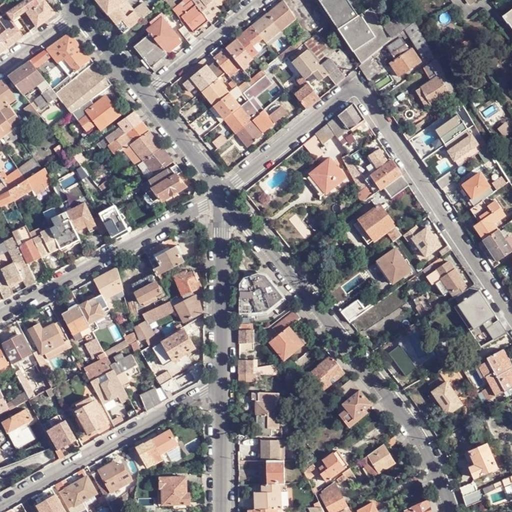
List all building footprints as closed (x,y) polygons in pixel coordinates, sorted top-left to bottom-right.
[(42,0),(20,0),(22,1),(6,12),(12,21),(26,11),(42,0)] [(44,0),(42,0),(26,11),(36,26),(55,13),(44,0)] [(125,0),(95,0),(123,34),(141,20),(135,12),(125,0)] [(178,7),(172,0),(166,0),(165,1),(173,11),(178,7)] [(209,21),(222,10),(218,6),(213,0),(203,0),(196,6),(209,21)] [(293,0),(293,1),(312,31),(326,22),(311,0),(293,0)] [(415,22),(407,9),(385,26),(372,8),(360,17),(348,0),(319,0),(362,64),(372,56),(405,30),(415,22)] [(407,8),(402,0),(393,0),(399,9),(400,9),(401,11),(407,8)] [(192,35),(209,21),(196,6),(192,1),(187,5),(184,8),(181,4),(178,7),(173,11),(182,21),(192,35)] [(284,2),(269,15),(281,31),(296,19),(284,2)] [(151,13),(144,5),(135,12),(141,20),(151,13)] [(511,8),(502,16),(511,30),(511,8)] [(6,12),(0,16),(0,52),(23,36),(16,25),(15,24),(12,21),(6,12)] [(269,15),(253,27),(266,43),(281,31),(269,15)] [(145,28),(147,31),(163,18),(161,16),(145,28)] [(151,33),(168,55),(183,43),(180,39),(176,34),(163,18),(147,31),(150,34),(151,33)] [(186,40),(192,35),(182,21),(175,26),(186,40)] [(415,22),(405,30),(425,57),(427,56),(430,61),(436,58),(415,22)] [(253,27),(238,39),(250,55),(251,55),(266,43),(253,27)] [(75,80),(83,73),(80,69),(92,59),(70,33),(31,61),(44,78),(60,64),(73,81),(75,80)] [(135,48),(151,68),(168,55),(151,33),(150,34),(134,48),(135,48)] [(321,66),(330,59),(335,55),(318,33),(310,40),(304,44),(309,51),(321,66)] [(307,37),(293,47),(296,51),(304,44),(310,40),(307,37)] [(399,76),(421,62),(413,49),(409,51),(401,38),(389,46),(397,59),(391,64),(399,76)] [(238,39),(226,49),(238,64),(250,55),(238,39)] [(293,47),(278,59),(281,63),(287,58),(296,51),(293,47)] [(226,49),(215,58),(215,59),(226,73),(227,74),(238,64),(226,49)] [(320,67),(321,66),(309,51),(308,52),(320,67)] [(320,81),(326,76),(320,67),(308,52),(293,63),(305,79),(307,78),(310,82),(311,81),(316,77),(320,81)] [(155,73),(172,59),(168,55),(151,68),(155,73)] [(250,55),(238,64),(241,68),(245,73),(257,63),(251,55),(250,55)] [(362,64),(360,66),(369,80),(382,70),(372,56),(362,64)] [(83,73),(95,63),(92,59),(80,69),(83,73)] [(226,73),(215,59),(211,63),(222,77),(226,73)] [(266,74),(270,71),(281,63),(278,59),(263,71),(266,74)] [(299,73),(288,59),(282,63),(286,68),(289,66),(297,75),(299,73)] [(336,86),(346,78),(330,59),(321,66),(320,67),(326,76),(327,75),(336,86)] [(455,91),(437,59),(431,63),(424,69),(432,82),(423,87),(417,91),(428,109),(433,105),(449,95),(455,91)] [(51,103),(59,97),(57,94),(54,90),(44,78),(31,61),(9,76),(24,95),(37,86),(51,103)] [(91,100),(112,85),(95,63),(83,73),(85,75),(89,81),(69,97),(63,89),(57,94),(59,97),(72,114),(73,113),(91,100)] [(241,68),(238,64),(227,74),(229,77),(241,68)] [(191,78),(202,92),(218,80),(207,65),(191,78)] [(263,71),(255,76),(259,81),(263,77),(266,74),(263,71)] [(85,75),(83,73),(75,80),(77,82),(85,75)] [(259,81),(255,84),(247,90),(251,95),(267,82),(263,77),(259,81)] [(298,92),(308,84),(302,77),(292,85),(298,92)] [(314,85),(320,81),(316,77),(311,81),(314,85)] [(17,99),(3,80),(0,82),(0,110),(2,112),(8,121),(16,115),(9,104),(17,99)] [(218,80),(202,92),(214,106),(229,93),(218,80)] [(239,88),(242,92),(243,93),(247,90),(255,84),(251,80),(248,83),(245,84),(239,88)] [(229,84),(234,90),(238,87),(233,81),(229,84)] [(307,110),(320,99),(308,84),(298,92),(295,95),(307,110)] [(172,93),(176,99),(185,93),(180,87),(172,93)] [(238,87),(234,90),(238,96),(242,92),(239,88),(238,87)] [(462,103),(455,91),(449,95),(457,107),(462,103)] [(229,93),(214,106),(225,120),(241,107),(229,93)] [(120,115),(107,97),(95,106),(88,112),(90,114),(80,122),(87,132),(97,124),(101,129),(120,115)] [(91,100),(73,113),(80,122),(90,114),(88,112),(95,106),(91,100)] [(249,100),(241,107),(252,121),(260,114),(249,100)] [(36,122),(42,117),(32,104),(25,108),(36,122)] [(343,136),(365,121),(354,104),(328,125),(336,136),(338,139),(343,136)] [(260,114),(252,121),(236,134),(247,148),(263,135),(261,132),(286,112),(281,105),(272,112),(270,113),(266,109),(260,114)] [(252,121),(241,107),(225,120),(236,134),(252,121)] [(432,124),(447,146),(469,130),(470,130),(455,108),(432,124)] [(124,115),(126,118),(132,114),(130,110),(124,115)] [(6,140),(10,138),(7,133),(13,129),(8,121),(2,112),(0,113),(0,138),(3,136),(6,140)] [(111,144),(142,122),(134,112),(132,114),(126,118),(114,127),(116,131),(107,138),(111,144)] [(22,124),(16,115),(8,121),(13,129),(14,130),(22,124)] [(424,130),(430,126),(425,120),(420,124),(424,130)] [(132,145),(150,132),(142,122),(111,144),(116,150),(113,152),(116,156),(124,151),(129,147),(132,145)] [(420,124),(405,134),(410,141),(423,131),(424,130),(420,124)] [(328,125),(316,135),(323,145),(336,136),(328,125)] [(13,143),(20,138),(14,130),(13,129),(7,133),(10,138),(13,143)] [(454,150),(463,164),(480,153),(483,150),(469,130),(447,146),(451,152),(454,150)] [(145,161),(164,148),(150,132),(132,145),(134,147),(145,161)] [(213,143),(218,149),(228,141),(223,134),(213,143)] [(124,151),(137,167),(139,165),(145,161),(134,147),(132,145),(129,147),(124,151)] [(483,150),(480,153),(487,163),(495,157),(488,147),(483,150)] [(156,174),(175,161),(164,148),(145,161),(139,165),(144,171),(150,167),(156,174)] [(364,177),(367,182),(373,177),(389,164),(387,162),(379,150),(369,157),(373,164),(367,168),(370,172),(364,177)] [(451,152),(460,166),(463,164),(454,150),(451,152)] [(350,157),(356,165),(365,160),(361,151),(355,155),(355,154),(350,157)] [(27,179),(37,173),(31,165),(37,162),(30,153),(22,159),(25,164),(18,169),(26,180),(27,179)] [(435,153),(424,161),(429,169),(440,161),(435,153)] [(357,195),(363,203),(365,202),(369,199),(372,197),(375,194),(370,186),(367,182),(364,177),(356,165),(350,157),(348,155),(343,159),(361,192),(358,194),(357,195)] [(346,179),(330,159),(310,175),(311,175),(326,194),(326,195),(346,179)] [(37,173),(42,170),(37,162),(31,165),(37,173)] [(382,190),(384,188),(402,175),(393,162),(389,164),(373,177),(382,190)] [(26,180),(18,169),(11,173),(5,165),(0,168),(0,176),(4,183),(9,191),(26,180)] [(177,175),(182,172),(177,165),(157,177),(161,185),(177,175)] [(82,181),(89,175),(81,166),(77,169),(82,181)] [(144,171),(149,179),(156,174),(150,167),(144,171)] [(52,183),(45,168),(42,170),(37,173),(27,179),(32,189),(42,183),(45,188),(52,183)] [(191,183),(182,172),(177,175),(186,187),(191,183)] [(451,172),(438,182),(443,190),(457,180),(451,172)] [(495,193),(481,173),(473,180),(462,187),(475,206),(484,200),(495,193)] [(186,187),(177,175),(161,185),(155,189),(154,189),(161,199),(163,202),(186,187)] [(326,194),(311,175),(307,178),(307,181),(320,197),(323,197),(326,194)] [(392,199),(409,186),(402,175),(384,188),(392,199)] [(155,189),(161,185),(157,177),(150,182),(155,189)] [(460,184),(462,187),(473,180),(470,177),(460,184)] [(32,189),(27,179),(26,180),(9,191),(14,201),(32,189)] [(143,186),(147,193),(154,189),(155,189),(150,182),(143,186)] [(0,188),(4,194),(9,191),(4,183),(0,185),(0,188)] [(35,195),(45,188),(42,183),(32,189),(35,195)] [(57,193),(53,184),(49,187),(51,190),(49,191),(56,205),(62,202),(57,193)] [(154,203),(161,199),(154,189),(147,193),(148,194),(154,202),(154,203)] [(4,194),(0,196),(0,205),(0,206),(0,207),(14,201),(9,191),(4,194)] [(62,202),(62,204),(64,206),(67,204),(61,191),(57,193),(62,202)] [(154,202),(148,194),(145,196),(151,205),(154,202)] [(489,207),(484,200),(475,206),(471,210),(480,222),(474,226),(484,240),(499,230),(495,224),(507,216),(498,201),(489,207)] [(88,203),(67,213),(77,235),(90,229),(91,231),(98,227),(99,227),(96,220),(88,203)] [(360,221),(375,241),(387,232),(394,227),(395,226),(380,206),(379,207),(377,208),(360,221)] [(110,232),(111,234),(126,226),(117,210),(103,218),(110,232)] [(51,228),(51,229),(60,248),(61,249),(80,240),(77,235),(67,213),(66,212),(53,219),(56,225),(51,228)] [(103,218),(102,217),(96,220),(99,227),(98,227),(99,230),(102,235),(110,232),(103,218)] [(369,245),(375,241),(360,221),(354,225),(369,245)] [(26,226),(13,232),(15,237),(28,263),(41,257),(32,239),(26,226)] [(421,233),(416,226),(404,235),(409,241),(413,239),(426,257),(441,246),(427,228),(421,233)] [(505,226),(499,230),(506,239),(511,236),(505,226)] [(387,232),(394,243),(401,237),(394,227),(387,232)] [(51,229),(32,239),(41,257),(60,248),(51,229)] [(484,240),(479,244),(481,248),(486,244),(498,261),(511,251),(511,236),(506,239),(499,230),(484,240)] [(0,291),(1,294),(4,300),(15,294),(10,286),(23,279),(28,287),(37,282),(28,263),(15,237),(0,243),(0,291)] [(443,257),(452,251),(449,246),(440,252),(443,257)] [(176,247),(158,257),(166,272),(168,271),(184,262),(176,247)] [(80,259),(87,255),(84,248),(77,251),(80,259)] [(412,271),(396,249),(378,262),(393,285),(412,271)] [(155,258),(150,261),(158,276),(166,272),(158,257),(155,258)] [(456,298),(468,290),(465,285),(450,262),(446,265),(441,259),(432,265),(436,271),(427,277),(429,280),(432,278),(444,296),(450,292),(454,299),(456,298)] [(124,290),(117,268),(95,280),(102,293),(103,294),(105,299),(124,290)] [(166,272),(158,276),(163,285),(173,280),(168,271),(166,272)] [(183,296),(202,288),(195,272),(183,276),(182,274),(175,277),(183,296)] [(240,284),(240,313),(254,313),(266,312),(267,312),(273,307),(276,305),(285,297),(279,290),(267,275),(258,273),(244,277),(240,284)] [(161,294),(152,275),(132,285),(141,303),(146,301),(147,304),(156,300),(154,297),(161,294)] [(490,320),(496,316),(489,306),(475,285),(468,290),(456,298),(477,329),(483,325),(490,320)] [(204,299),(205,286),(202,288),(183,296),(182,297),(184,302),(197,296),(199,300),(204,299)] [(125,296),(124,290),(105,299),(108,305),(125,296)] [(111,310),(108,305),(105,299),(103,294),(97,298),(104,313),(111,310)] [(105,316),(104,313),(97,298),(96,296),(94,296),(87,299),(85,302),(86,303),(80,306),(89,324),(92,323),(105,316)] [(202,313),(199,300),(197,296),(184,302),(176,306),(178,310),(184,323),(202,313)] [(341,312),(350,323),(367,311),(358,301),(341,312)] [(148,321),(150,326),(178,310),(176,306),(174,307),(171,302),(144,313),(148,321)] [(89,324),(80,306),(79,305),(77,304),(69,308),(69,311),(70,312),(63,315),(72,333),(76,340),(83,336),(81,331),(80,329),(85,326),(89,324)] [(135,304),(129,306),(132,318),(137,315),(135,304)] [(267,312),(266,312),(270,320),(279,314),(275,309),(273,307),(267,312)] [(301,318),(295,311),(272,329),(273,331),(277,336),(289,327),(289,328),(301,318)] [(494,325),(490,320),(483,325),(486,329),(494,325)] [(150,347),(158,342),(157,340),(150,326),(148,321),(136,327),(142,344),(146,341),(150,347)] [(494,325),(486,329),(493,341),(508,333),(499,321),(494,325)] [(73,347),(59,322),(43,330),(40,324),(29,329),(42,354),(45,353),(63,344),(67,350),(73,347)] [(94,326),(92,323),(89,324),(92,330),(94,332),(98,330),(96,325),(94,326)] [(277,336),(271,341),(281,354),(285,359),(300,347),(293,338),(296,336),(295,335),(289,328),(289,327),(277,336)] [(176,359),(193,350),(195,349),(185,330),(155,347),(165,366),(176,359)] [(254,331),(240,331),(240,344),(254,344),(254,331)] [(277,336),(273,331),(268,336),(271,341),(277,336)] [(138,341),(136,333),(125,338),(127,341),(129,346),(130,345),(138,341)] [(297,333),(295,335),(296,336),(293,338),(300,347),(305,343),(297,333)] [(14,363),(17,362),(31,354),(22,336),(4,345),(14,363)] [(94,360),(98,358),(105,354),(105,353),(99,343),(97,339),(90,343),(86,345),(94,360)] [(99,343),(105,353),(108,351),(103,341),(99,343)] [(107,358),(129,346),(127,341),(108,351),(105,353),(105,354),(107,358)] [(141,352),(138,341),(130,345),(136,355),(139,354),(141,352)] [(63,344),(45,353),(48,360),(67,350),(63,344)] [(0,347),(0,369),(9,364),(0,348),(0,347)] [(179,365),(196,355),(193,350),(176,359),(179,365)] [(490,386),(496,397),(511,387),(511,370),(511,369),(511,368),(511,365),(504,350),(487,359),(488,361),(478,367),(484,378),(485,377),(490,386)] [(114,370),(122,386),(131,381),(126,371),(138,365),(133,355),(124,360),(122,355),(116,358),(119,362),(112,366),(114,370)] [(309,360),(305,355),(295,362),(299,367),(309,360)] [(336,360),(332,355),(318,366),(318,367),(313,371),(326,389),(346,373),(336,360)] [(254,361),(239,361),(239,375),(254,375),(254,372),(254,361)] [(58,385),(58,384),(46,362),(41,366),(52,388),(58,385)] [(114,370),(112,366),(110,363),(87,374),(91,382),(99,378),(107,374),(114,370)] [(99,378),(91,382),(103,404),(118,396),(122,403),(129,399),(122,386),(114,370),(107,374),(109,379),(102,383),(99,378)] [(30,399),(35,397),(22,371),(19,373),(17,373),(30,399)] [(168,371),(157,378),(161,386),(173,379),(168,371)] [(442,378),(429,387),(433,392),(446,384),(442,378)] [(154,407),(163,402),(158,390),(153,380),(145,385),(149,393),(154,407)] [(360,391),(351,380),(340,389),(348,400),(360,391)] [(434,395),(438,401),(448,415),(463,406),(447,383),(446,384),(433,392),(432,393),(434,395)] [(487,401),(496,397),(490,386),(482,391),(487,401)] [(318,392),(316,388),(299,400),(301,404),(318,392)] [(0,412),(0,413),(9,408),(0,390),(0,412)] [(348,400),(343,404),(348,410),(355,418),(366,410),(372,405),(360,391),(348,400)] [(154,407),(149,393),(142,396),(147,411),(154,407)] [(258,415),(278,415),(279,394),(258,393),(258,415)] [(434,403),(438,401),(434,395),(430,398),(434,403)] [(89,433),(109,422),(97,401),(95,402),(92,397),(77,405),(80,410),(77,411),(89,433)] [(20,431),(40,421),(38,416),(32,419),(27,409),(3,422),(9,432),(18,427),(20,431)] [(135,409),(128,413),(131,420),(138,416),(135,409)] [(355,418),(348,410),(341,416),(351,427),(368,413),(366,410),(355,418)] [(278,420),(278,415),(258,415),(258,428),(259,428),(265,428),(265,436),(277,437),(277,428),(278,420)] [(291,421),(278,420),(277,428),(283,428),(283,437),(291,437),(291,421)] [(77,440),(66,421),(48,430),(59,450),(77,440)] [(11,436),(20,431),(18,427),(9,432),(11,436)] [(145,444),(137,448),(148,468),(164,459),(168,467),(174,464),(167,452),(180,445),(172,431),(146,445),(145,444)] [(262,440),(261,461),(267,460),(279,460),(279,439),(262,440)] [(396,463),(384,444),(368,456),(379,473),(396,463)] [(475,478),(496,468),(487,445),(465,455),(471,468),(475,478)] [(137,447),(130,451),(141,472),(151,472),(148,468),(137,448),(137,447)] [(323,460),(328,468),(321,474),(326,482),(344,469),(343,469),(348,465),(338,451),(333,454),(333,453),(323,460)] [(379,473),(368,456),(362,460),(373,477),(379,473)] [(285,474),(285,460),(284,460),(279,460),(267,460),(268,485),(281,484),(285,484),(285,476),(288,476),(287,474),(285,474)] [(112,492),(131,481),(133,481),(126,469),(122,471),(120,471),(118,467),(115,462),(100,471),(93,476),(100,488),(107,484),(112,492)] [(320,472),(314,463),(304,471),(308,481),(320,472)] [(412,471),(408,463),(398,468),(402,476),(412,471)] [(93,476),(89,467),(83,470),(88,478),(89,479),(93,476)] [(343,474),(346,479),(355,473),(351,468),(346,472),(343,474)] [(343,474),(336,479),(339,483),(346,479),(343,474)] [(191,504),(191,494),(188,494),(187,476),(186,477),(186,478),(161,478),(161,489),(163,488),(164,505),(191,504)] [(511,476),(502,481),(483,489),(485,495),(511,483),(511,476)] [(97,494),(89,479),(88,478),(70,488),(69,485),(69,484),(66,480),(62,482),(65,488),(59,491),(66,504),(70,511),(82,511),(91,507),(87,500),(97,494)] [(462,492),(464,497),(477,491),(473,483),(460,488),(462,492)] [(107,484),(100,488),(105,496),(112,492),(107,484)] [(282,509),(281,484),(268,485),(268,492),(255,493),(256,510),(282,509)] [(321,496),(329,511),(345,511),(349,510),(335,484),(323,492),(324,494),(321,496)] [(465,502),(467,507),(481,502),(486,499),(485,495),(483,489),(477,491),(464,497),(465,502)] [(66,511),(57,495),(50,499),(39,506),(38,506),(41,511),(66,511)] [(322,508),(316,495),(311,497),(316,508),(322,508)] [(486,499),(481,502),(484,511),(488,511),(491,511),(486,499)] [(432,511),(429,501),(413,508),(414,511),(432,511)] [(378,511),(374,503),(358,511),(378,511)]
